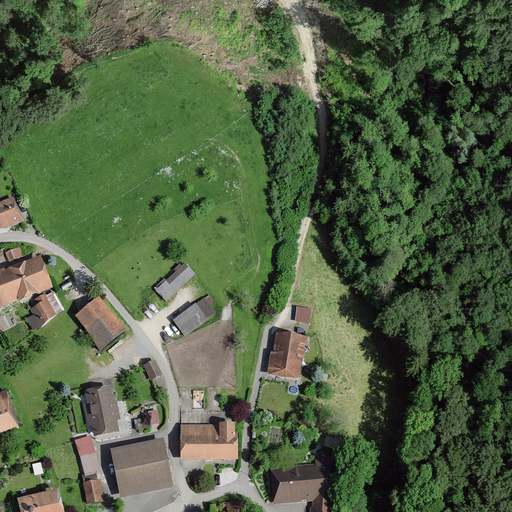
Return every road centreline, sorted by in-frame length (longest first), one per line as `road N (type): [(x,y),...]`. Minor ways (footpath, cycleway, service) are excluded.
road 1 (residential): [(0,238),(30,238),(69,258),(157,356),(173,393),(173,448),(191,504)]
road 2 (track): [(286,0),(309,51),(323,131),(296,280),(281,308)]
